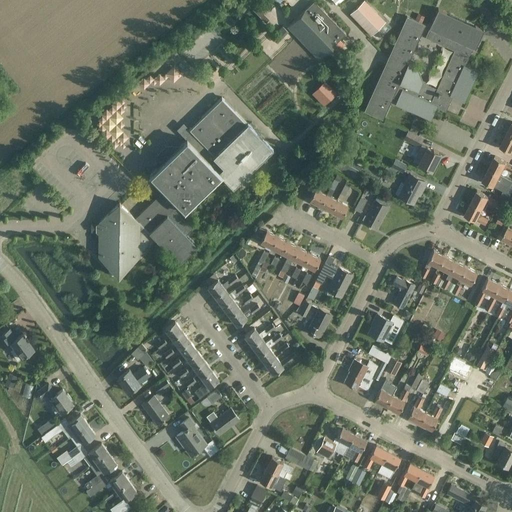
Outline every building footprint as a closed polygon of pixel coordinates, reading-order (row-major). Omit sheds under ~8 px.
[(307,7),(297,17),(287,26),(318,58),(319,59),(346,33),(314,0),(309,6),(307,7)] [(361,3),(346,16),(365,38),(380,25),(361,3)] [(395,104),(421,116),(430,120),(436,107),(445,111),(452,96),(465,102),(479,71),(465,65),(473,48),(475,49),(484,28),(438,8),(425,37),(454,50),(437,89),(422,83),(417,67),(408,63),(425,25),(407,16),(364,111),(383,119),(393,96),(397,98),(395,104)] [(283,26),(271,37),(277,43),(289,32),(283,26)] [(168,76),(173,81),(182,73),(174,64),(163,75),(160,72),(154,78),(148,72),(139,82),(144,87),(152,79),(159,86),(168,76)] [(104,118),(101,121),(122,144),(130,137),(121,127),(126,122),(119,114),(127,106),(118,97),(100,114),(104,118)] [(164,190),(156,197),(135,218),(155,239),(179,263),(197,246),(187,234),(193,228),(175,211),(180,206),(184,211),(222,174),(219,171),(225,166),(238,180),(271,148),(222,97),(189,129),(194,135),(189,140),(187,138),(180,145),(166,145),(156,154),(156,168),(149,175),(164,190)] [(88,117),(84,121),(83,122),(87,126),(91,121),(88,117)] [(413,125),(410,131),(416,135),(419,129),(413,125)] [(511,136),(507,134),(500,146),(511,152),(511,151),(511,136)] [(369,137),(367,141),(373,145),(376,141),(369,137)] [(419,163),(423,166),(432,170),(440,154),(434,151),(435,150),(433,149),(433,150),(427,147),(419,163)] [(489,168),(500,174),(503,167),(511,171),(511,164),(504,160),(495,156),(489,168)] [(339,158),(335,168),(357,177),(361,167),(339,158)] [(403,171),(406,165),(395,159),(392,166),(403,171)] [(483,180),(492,185),(494,186),(494,185),(503,190),(506,185),(497,180),(500,174),(489,168),(483,180)] [(338,173),(334,179),(340,182),(343,175),(338,173)] [(318,182),(323,185),(328,176),(323,174),(318,182)] [(411,174),(405,185),(401,183),(396,193),(399,195),(399,196),(401,196),(400,197),(410,202),(411,201),(413,202),(420,190),(421,190),(426,182),(411,174)] [(329,188),(334,190),(338,181),(334,179),(329,188)] [(340,193),(345,195),(349,187),(344,184),(340,193)] [(309,199),(320,205),(326,194),(315,188),(309,199)] [(482,208),(485,210),(488,203),(495,207),(498,201),(486,195),(477,190),(471,202),(482,208)] [(320,205),(331,211),(337,200),(326,194),(320,205)] [(367,200),(361,197),(354,209),(361,212),(367,200)] [(375,199),(368,213),(363,222),(368,224),(368,225),(370,226),(370,225),(376,228),(388,206),(375,199)] [(500,205),(508,209),(511,203),(503,199),(500,205)] [(348,205),(337,200),(331,211),(342,216),(348,205)] [(155,239),(135,218),(119,202),(99,222),(99,256),(119,276),(139,256),(139,255),(155,239)] [(471,202),(465,214),(476,220),(486,225),(489,219),(479,214),(482,208),(471,202)] [(500,217),(496,224),(501,227),(505,220),(500,217)] [(500,228),(490,223),(487,229),(497,234),(500,228)] [(511,228),(508,226),(507,229),(502,237),(511,242),(511,228)] [(266,230),(262,239),(260,241),(271,247),(277,235),(266,230)] [(288,241),(277,235),(271,247),(282,252),(288,241)] [(282,252),(288,256),(280,270),(285,273),(293,258),(299,247),(288,241),(282,252)] [(242,247),(237,252),(241,259),(246,255),(246,251),(242,247)] [(310,252),(299,247),(293,258),(304,264),(310,252)] [(433,249),(428,260),(438,266),(444,255),(433,249)] [(257,264),(261,266),(264,261),(268,253),(263,251),(257,264)] [(310,252),(304,264),(314,269),(320,258),(310,252)] [(234,254),(230,257),(234,263),(238,260),(234,254)] [(444,255),(438,266),(449,271),(449,272),(455,261),(444,255)] [(270,265),(274,267),(279,258),(274,256),(270,265)] [(261,266),(260,269),(265,271),(269,263),(264,261),(261,266)] [(460,277),(466,266),(455,261),(449,272),(449,271),(444,280),(445,281),(442,287),(446,289),(446,288),(452,291),(453,292),(456,285),(450,282),(454,274),(460,277)] [(325,263),(316,280),(313,287),(318,289),(321,283),(326,275),(334,279),(328,289),(341,296),(352,274),(331,264),(330,265),(325,263)] [(430,269),(425,266),(420,275),(425,278),(430,269)] [(469,286),(472,281),(477,272),(466,266),(460,277),(458,280),(469,286)] [(291,276),(296,278),(300,270),(296,267),(291,276)] [(445,281),(444,280),(438,277),(440,275),(435,272),(431,281),(442,287),(445,281)] [(302,281),(306,284),(311,275),(307,273),(302,281)] [(215,296),(225,288),(239,279),(235,274),(222,284),(218,278),(208,286),(215,296)] [(287,283),(290,277),(285,274),(282,280),(287,283)] [(394,302),(403,307),(415,285),(405,280),(397,276),(393,284),(401,288),(394,302)] [(487,277),(478,295),(474,303),(479,306),(483,297),(487,291),(492,294),(498,283),(487,277)] [(416,291),(421,293),(425,285),(420,282),(416,291)] [(453,292),(452,291),(452,292),(457,294),(461,286),(456,283),(456,285),(453,292)] [(509,288),(498,283),(492,294),(485,309),(489,311),(497,296),(503,299),(503,300),(509,288)] [(225,288),(215,296),(222,306),(233,298),(238,294),(246,288),(242,284),(230,294),(225,288)] [(508,302),(511,304),(511,289),(509,288),(503,300),(503,299),(500,306),(495,314),(500,317),(508,302)] [(312,290),(309,296),(316,300),(319,294),(312,290)] [(293,302),(299,305),(304,295),(298,292),(293,302)] [(245,304),(253,298),(250,294),(242,300),(245,304)] [(233,298),(222,306),(230,315),(240,308),(233,298)] [(304,299),(299,305),(295,310),(299,312),(298,313),(305,316),(312,303),(304,299)] [(240,308),(230,315),(237,325),(247,318),(247,317),(260,307),(257,302),(249,308),(249,307),(243,312),(240,308)] [(320,337),(332,315),(319,308),(307,330),(320,337)] [(405,310),(402,316),(408,319),(411,313),(405,310)] [(393,321),(386,318),(377,313),(374,320),(375,321),(368,333),(383,341),(384,338),(392,342),(395,334),(388,331),(393,321)] [(397,318),(393,326),(401,330),(405,323),(397,318)] [(165,328),(172,338),(182,331),(175,321),(165,328)] [(264,329),(259,333),(255,327),(244,335),(252,345),(262,337),(275,328),(271,323),(264,329)] [(0,358),(10,351),(17,361),(34,349),(33,348),(33,349),(25,338),(25,337),(23,334),(15,340),(12,336),(14,335),(10,329),(0,335),(0,358)] [(190,340),(182,331),(172,338),(180,348),(190,340)] [(252,345),(259,354),(269,347),(270,347),(282,337),(279,333),(271,338),(266,342),(262,337),(252,345)] [(156,344),(159,348),(167,343),(164,338),(156,344)] [(180,348),(187,357),(197,350),(190,340),(180,348)] [(278,348),(282,353),(289,347),(286,342),(278,348)] [(492,348),(486,360),(487,361),(482,369),(486,371),(494,354),(494,353),(498,345),(494,342),(491,348),(492,348)] [(141,343),(131,353),(137,359),(147,350),(141,343)] [(421,344),(418,350),(428,356),(431,349),(421,344)] [(480,358),(486,360),(492,348),(491,348),(487,346),(480,358)] [(259,354),(266,364),(277,356),(270,347),(269,347),(259,354)] [(163,354),(166,358),(174,352),(170,348),(163,354)] [(378,349),(375,356),(387,362),(392,354),(387,351),(386,353),(378,349)] [(204,360),(197,350),(187,357),(194,367),(204,360)] [(274,374),(284,366),(297,356),(294,352),(281,362),(277,356),(266,364),(274,374)] [(470,365),(453,356),(448,367),(465,376),(470,365)] [(367,364),(363,362),(354,357),(350,366),(351,367),(344,381),(351,384),(351,385),(352,386),(353,385),(357,387),(356,389),(365,394),(373,378),(372,377),(378,365),(369,360),(367,364)] [(171,363),(174,368),(181,362),(178,358),(171,363)] [(384,369),(392,373),(397,363),(390,359),(384,369)] [(211,369),(204,360),(194,367),(199,373),(193,378),(192,377),(185,383),(188,387),(201,377),(211,369)] [(382,360),(374,377),(378,379),(387,362),(382,360)] [(128,392),(136,386),(140,383),(139,382),(149,375),(143,367),(133,374),(129,369),(118,378),(128,392)] [(177,373),(181,378),(188,372),(185,367),(177,373)] [(219,379),(211,369),(201,377),(205,382),(194,390),(200,398),(211,389),(209,386),(219,379)] [(492,372),(490,375),(497,379),(502,371),(498,370),(492,372)] [(9,373),(4,385),(12,388),(17,376),(9,373)] [(421,378),(422,379),(424,375),(418,373),(411,386),(415,388),(421,378)] [(158,392),(170,384),(166,378),(154,387),(158,392)] [(396,386),(390,383),(391,381),(386,378),(381,388),(380,388),(375,399),(387,405),(392,394),(396,386)] [(415,388),(416,389),(424,393),(429,382),(422,379),(421,378),(415,388)] [(48,383),(40,389),(37,391),(41,397),(46,394),(50,400),(51,399),(55,405),(51,408),(57,415),(73,403),(63,389),(55,395),(51,390),(53,389),(48,383)] [(440,383),(437,390),(446,395),(450,388),(440,383)] [(399,398),(392,394),(387,405),(399,412),(404,401),(404,400),(411,387),(406,384),(399,398)] [(181,392),(186,399),(192,395),(186,388),(181,392)] [(222,395),(217,389),(207,396),(212,403),(222,395)] [(154,395),(150,398),(142,404),(157,424),(169,415),(154,395)] [(419,425),(425,412),(419,408),(424,398),(419,395),(414,406),(413,405),(408,416),(414,420),(413,422),(419,425)] [(511,399),(507,397),(502,405),(511,410),(511,399)] [(443,406),(447,408),(451,401),(446,399),(443,406)] [(431,415),(425,412),(419,425),(424,428),(425,425),(432,429),(437,418),(437,417),(442,407),(437,404),(431,415)] [(230,407),(210,422),(219,434),(239,419),(230,407)] [(62,428),(62,429),(66,433),(68,432),(71,436),(76,432),(88,424),(80,413),(67,423),(64,420),(42,437),(45,441),(62,428)] [(52,417),(45,423),(49,429),(57,424),(52,417)] [(189,417),(187,419),(179,425),(184,430),(177,436),(182,443),(183,441),(192,454),(206,444),(192,425),(194,423),(189,417)] [(95,434),(88,424),(76,432),(83,443),(95,434)] [(459,426),(455,433),(454,432),(451,439),(461,444),(469,429),(461,424),(460,427),(459,426)] [(507,430),(495,424),(492,432),(503,437),(507,430)] [(323,440),(317,451),(324,455),(326,456),(328,453),(331,455),(333,454),(335,450),(338,445),(346,449),(349,445),(355,433),(342,427),(337,438),(335,437),(333,441),(325,437),(323,440)] [(493,436),(486,432),(481,441),(488,444),(493,436)] [(355,433),(349,445),(357,449),(352,459),(357,462),(362,451),(361,451),(367,440),(355,433)] [(309,446),(296,439),(293,446),(306,452),(309,446)] [(508,467),(511,458),(511,448),(506,446),(506,444),(499,441),(496,446),(503,450),(497,461),(508,467)] [(83,457),(90,466),(109,452),(101,442),(88,452),(89,453),(87,454),(83,450),(72,458),(75,463),(83,457)] [(369,455),(364,464),(364,465),(369,468),(374,458),(382,462),(388,451),(376,444),(370,455),(369,455)] [(72,458),(83,450),(79,445),(68,453),(72,458)] [(285,457),(307,468),(313,458),(290,447),(285,457)] [(388,451),(382,462),(390,466),(385,476),(391,479),(396,469),(395,468),(401,457),(388,451)] [(90,466),(97,476),(89,481),(93,486),(104,478),(100,473),(102,472),(116,462),(109,452),(90,466)] [(316,453),(311,462),(317,466),(322,456),(316,453)] [(266,468),(280,475),(283,477),(286,471),(290,473),(293,467),(283,462),(272,456),(266,468)] [(403,472),(398,481),(397,483),(403,486),(408,475),(416,479),(422,468),(409,462),(404,473),(403,472)] [(349,470),(345,477),(351,480),(354,476),(359,467),(352,464),(349,470)] [(260,480),(269,485),(271,486),(271,485),(281,490),(284,485),(276,482),(280,475),(266,468),(260,480)] [(359,468),(352,481),(359,485),(363,478),(366,471),(359,468)] [(422,468),(416,479),(424,483),(419,494),(424,497),(425,495),(430,486),(429,486),(434,475),(422,468)] [(117,490),(129,481),(122,471),(109,480),(117,490)] [(107,483),(104,478),(93,486),(87,491),(90,496),(107,483)] [(123,499),(118,503),(112,507),(115,511),(123,511),(131,507),(125,499),(137,491),(129,481),(117,490),(123,499)] [(292,494),(295,496),(298,498),(304,488),(300,486),(297,484),(292,494)] [(467,511),(482,511),(486,505),(475,499),(476,497),(457,486),(451,484),(447,493),(471,505),(467,511)] [(267,490),(266,489),(257,485),(254,490),(264,495),(267,490)] [(400,485),(397,492),(399,493),(407,497),(410,490),(402,486),(400,485)] [(251,496),(261,501),(264,495),(254,490),(251,496)] [(283,491),(280,496),(295,504),(298,498),(283,491)] [(385,500),(390,503),(395,493),(390,491),(385,500)] [(261,501),(251,496),(249,502),(251,503),(246,511),(256,511),(255,511),(257,506),(258,507),(261,501)]
